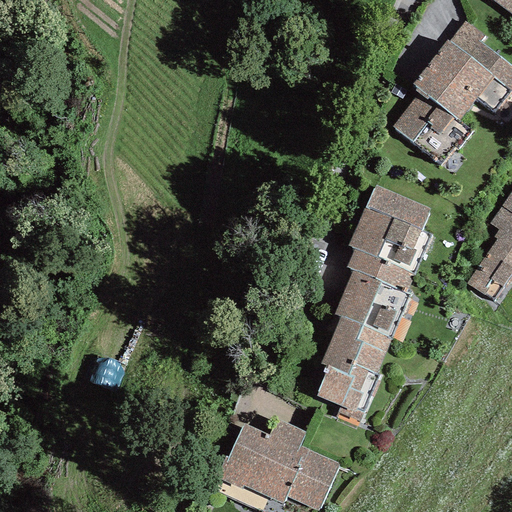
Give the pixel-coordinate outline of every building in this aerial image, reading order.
[(511,0),(493,0),(511,13),(511,0)] [(464,22),(448,42),(492,77),(511,92),(511,90),(511,66),(480,42),(484,37),(464,22)] [(472,131),(459,121),(475,99),(494,112),(511,92),(492,77),(448,42),(446,41),(412,85),(420,91),(392,127),(440,165),(472,131)] [(429,209),(374,185),(347,246),(353,248),(345,267),(353,271),(334,313),(342,316),(321,363),(328,366),(315,396),(340,407),(338,413),(359,422),(379,377),(375,375),(391,339),(388,338),(408,294),(404,292),(429,236),(419,231),(429,209)] [(496,239),(466,283),(493,301),(502,287),(505,289),(511,279),(511,190),(489,224),(497,230),(493,237),(496,239)] [(268,435),(243,425),(219,479),(241,489),(243,485),(284,503),(287,496),(319,511),(340,464),(298,446),(304,433),(275,420),(268,435)]
